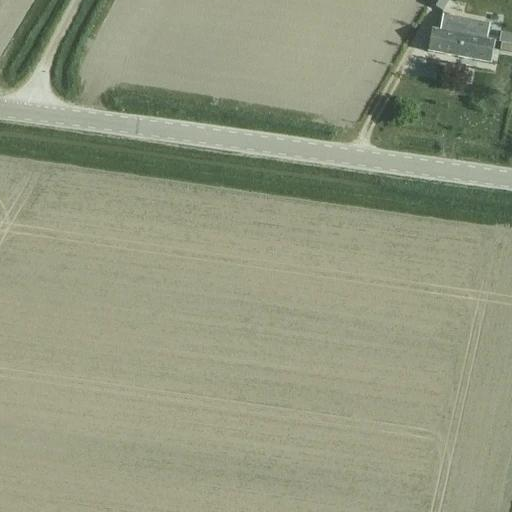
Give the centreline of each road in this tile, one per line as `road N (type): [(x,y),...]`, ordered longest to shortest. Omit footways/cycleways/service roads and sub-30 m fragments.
road 1 (tertiary): [(511,182),(0,111)]
road 2 (track): [(23,114),(79,0)]
